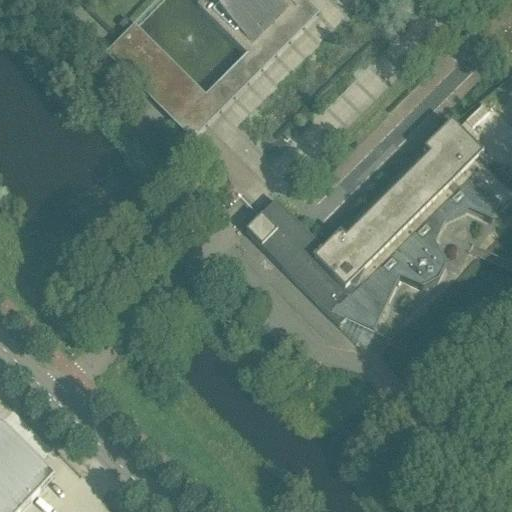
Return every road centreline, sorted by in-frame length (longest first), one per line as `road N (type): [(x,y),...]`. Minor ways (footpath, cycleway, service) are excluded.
road 1 (unclassified): [(508,511),(369,371),(327,358),(211,246),(54,399)]
road 2 (tertiary): [(166,511),(54,399)]
